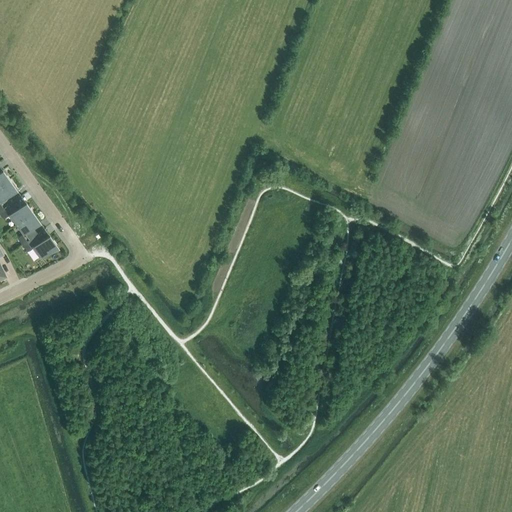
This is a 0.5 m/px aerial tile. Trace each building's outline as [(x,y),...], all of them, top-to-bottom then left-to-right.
[(0,186),(10,179),(3,169),(0,171),(0,186)] [(0,199),(1,200),(17,189),(10,179),(0,186),(0,199)] [(17,223),(33,211),(26,202),(10,213),(17,223)] [(9,215),(4,208),(0,210),(0,213),(4,218),(9,215)] [(24,233),(40,221),(33,211),(17,223),(24,233)] [(17,237),(22,244),(27,240),(22,234),(17,237)] [(27,251),(34,261),(57,244),(50,234),(32,247),(27,251)] [(32,247),(27,240),(22,244),(27,251),(32,247)]
